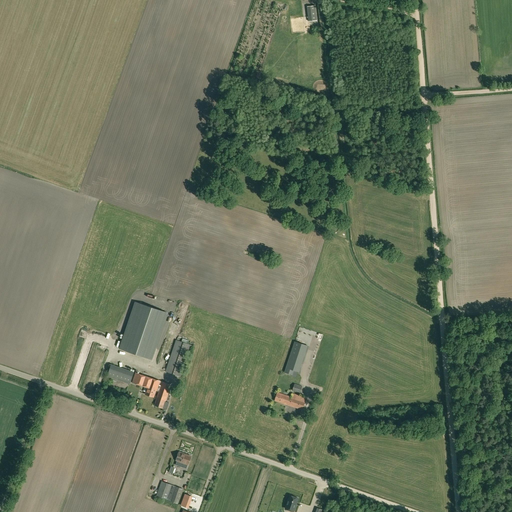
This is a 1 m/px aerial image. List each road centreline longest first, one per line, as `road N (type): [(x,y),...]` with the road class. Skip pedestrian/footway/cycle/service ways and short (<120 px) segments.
road 1 (unclassified): [(337,485),(0,367)]
road 2 (track): [(442,325),(424,96)]
road 3 (track): [(457,511),(442,325)]
